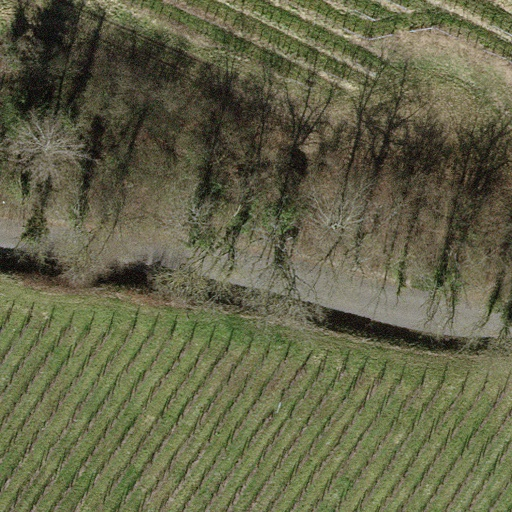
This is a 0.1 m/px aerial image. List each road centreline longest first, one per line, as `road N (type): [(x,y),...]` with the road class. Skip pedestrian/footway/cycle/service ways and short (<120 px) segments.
road 1 (unclassified): [(0,235),(222,261),(408,307),(511,315)]
road 2 (track): [(55,0),(320,115),(411,114)]
